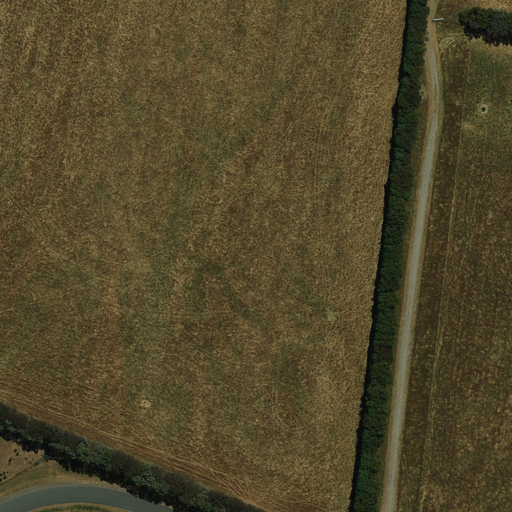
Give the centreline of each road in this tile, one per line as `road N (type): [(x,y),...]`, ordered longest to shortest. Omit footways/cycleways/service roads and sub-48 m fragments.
road 1 (track): [(441,0),(386,511)]
road 2 (residential): [(139,511),(58,493),(2,511)]
